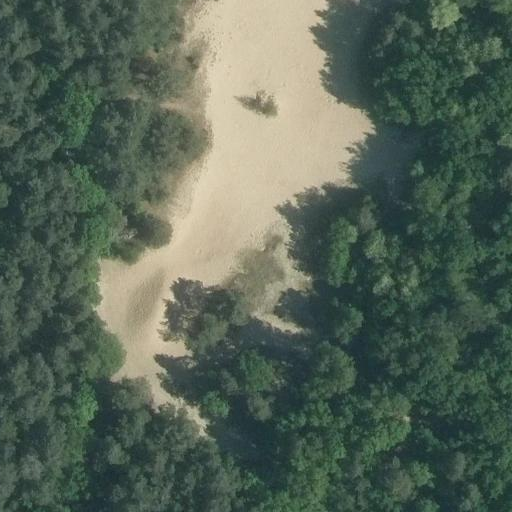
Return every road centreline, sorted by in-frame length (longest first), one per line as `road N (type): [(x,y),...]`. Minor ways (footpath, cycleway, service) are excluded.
road 1 (track): [(108,285),(36,0)]
road 2 (track): [(40,511),(98,391),(110,331),(108,285)]
